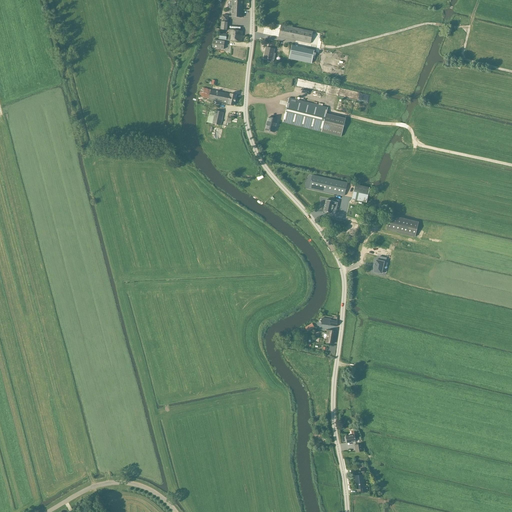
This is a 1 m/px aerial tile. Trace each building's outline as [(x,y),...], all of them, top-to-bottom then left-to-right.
[(232,0),(231,18),(241,18),(242,0),(232,0)] [(281,25),(278,37),(310,44),(313,32),(281,25)] [(241,42),(242,36),(242,35),(238,35),(238,36),(228,34),(227,34),(220,34),(219,39),(241,42)] [(225,42),(213,40),(212,48),(223,50),(225,42)] [(263,58),(269,59),(268,61),(273,62),(275,54),(273,53),(275,45),(269,44),(268,48),(266,47),(263,58)] [(289,59),(311,64),(314,51),(292,46),(289,59)] [(211,90),(208,100),(234,106),(236,95),(211,90)] [(283,123),(321,132),(341,137),(345,122),(325,117),(328,108),(289,98),(283,123)] [(214,110),(211,124),(221,126),(224,113),(214,110)] [(265,130),(274,132),(277,120),(268,117),(265,130)] [(312,175),(312,176),(311,180),(309,188),(344,196),(347,182),(312,175)] [(352,200),(367,203),(370,188),(355,184),(352,200)] [(323,211),(323,212),(331,213),(334,202),(326,200),(323,211)] [(389,215),(386,230),(415,237),(419,222),(389,215)] [(346,225),(335,222),(325,220),(324,225),(345,231),(346,225)] [(350,222),(348,228),(351,229),(349,235),(354,237),(358,225),(350,222)] [(381,273),(383,262),(384,263),(385,258),(379,257),(378,261),(375,261),(375,264),(374,264),(373,268),(374,268),(373,272),(374,272),(374,273),(378,274),(378,273),(381,273)] [(338,321),(337,321),(330,320),(322,318),(322,325),(329,326),(337,327),(338,321)] [(307,332),(314,328),(312,324),(305,327),(307,332)] [(336,331),(327,330),(325,342),(334,344),(336,331)] [(355,441),(355,439),(358,439),(357,435),(356,435),(355,430),(352,431),(353,435),(346,436),(347,443),(355,441)] [(354,445),(355,453),(363,452),(362,444),(354,445)] [(356,489),(360,489),(361,493),(368,492),(367,489),(366,489),(366,488),(364,488),(362,475),(354,476),(356,489)]
